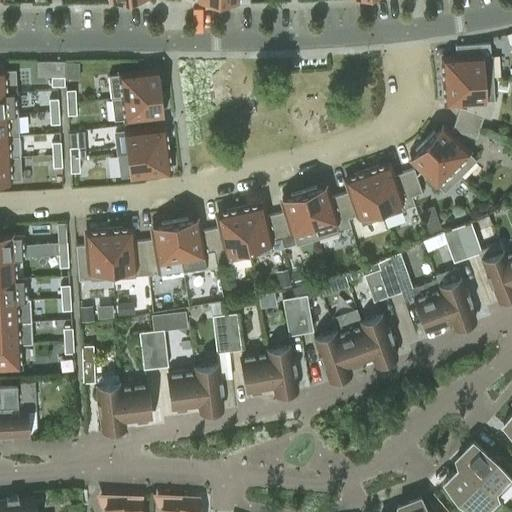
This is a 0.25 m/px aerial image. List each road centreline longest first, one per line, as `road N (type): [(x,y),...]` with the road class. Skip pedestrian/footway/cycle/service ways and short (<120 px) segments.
road 1 (residential): [(413,30),(412,102),(401,124),(374,138),(191,187),(0,202)]
road 2 (residential): [(100,451),(286,486),(317,484),(380,450),(511,343)]
road 3 (residential): [(511,326),(293,406),(100,451)]
road 4 (residential): [(0,41),(256,41),(413,30)]
